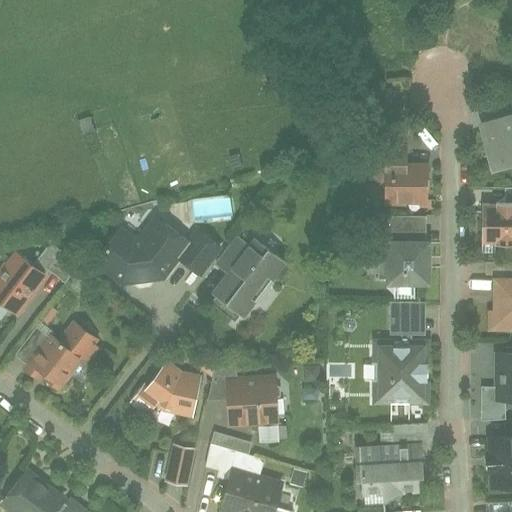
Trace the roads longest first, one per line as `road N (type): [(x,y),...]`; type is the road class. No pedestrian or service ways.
road 1 (residential): [(460,511),(449,76)]
road 2 (residential): [(167,511),(0,384)]
